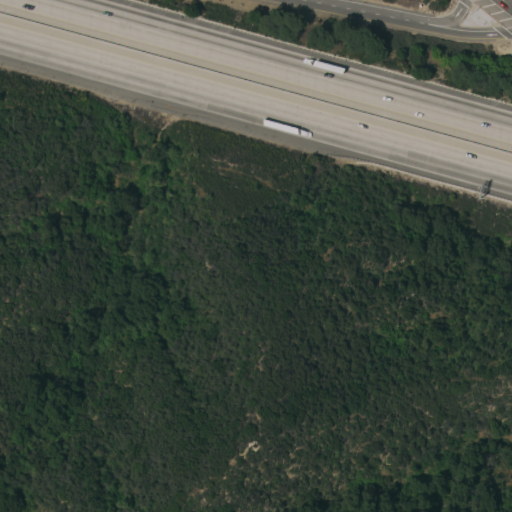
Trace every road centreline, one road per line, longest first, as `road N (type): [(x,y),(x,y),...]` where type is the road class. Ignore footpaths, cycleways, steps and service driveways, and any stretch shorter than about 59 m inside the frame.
road 1 (motorway): [(511,131),(34,0)]
road 2 (motorway): [(0,40),(439,161)]
road 3 (motorway): [(423,24),(298,2)]
